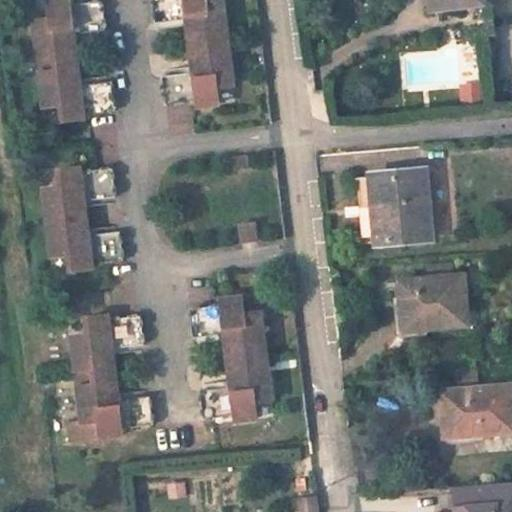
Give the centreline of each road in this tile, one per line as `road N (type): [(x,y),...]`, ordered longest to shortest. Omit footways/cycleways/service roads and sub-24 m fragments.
road 1 (unclassified): [(311,254),(338,511)]
road 2 (residential): [(511,120),(296,138)]
road 3 (residential): [(155,268),(174,424)]
road 4 (residential): [(155,268),(311,254)]
road 5 (residential): [(296,138),(141,153)]
road 6 (residential): [(122,3),(141,153)]
road 7 (unclassified): [(274,0),(296,138)]
